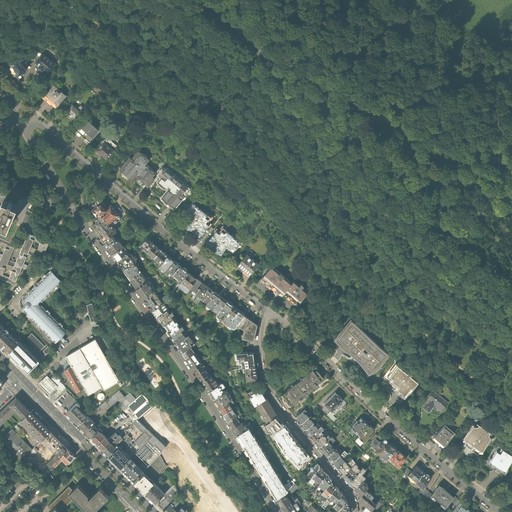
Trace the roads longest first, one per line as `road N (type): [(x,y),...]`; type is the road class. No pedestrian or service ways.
road 1 (track): [(70,2),(247,129),(353,272),(420,326)]
road 2 (residential): [(24,129),(276,511)]
road 3 (unclassified): [(259,53),(397,261),(463,321),(511,351)]
road 4 (track): [(332,244),(254,186),(218,141),(170,115),(75,32),(20,34)]
road 5 (residential): [(24,129),(38,123),(48,130),(268,309)]
road 6 (residential): [(268,309),(500,511)]
road 7 (unclassified): [(371,111),(358,140),(370,173),(430,228),(511,285)]
road 8 (residential): [(268,309),(259,347),(266,384),(345,486),(355,511)]
road 9 (track): [(511,392),(477,381),(450,357),(374,264)]
road 10 (primary): [(154,511),(23,379)]
road 11 (primary): [(16,386),(140,511)]
road 12 (unclassified): [(511,164),(441,148),(371,111)]
road 13 (track): [(511,73),(438,44),(409,20),(402,0)]
road 14 (unclassified): [(259,53),(371,111)]
